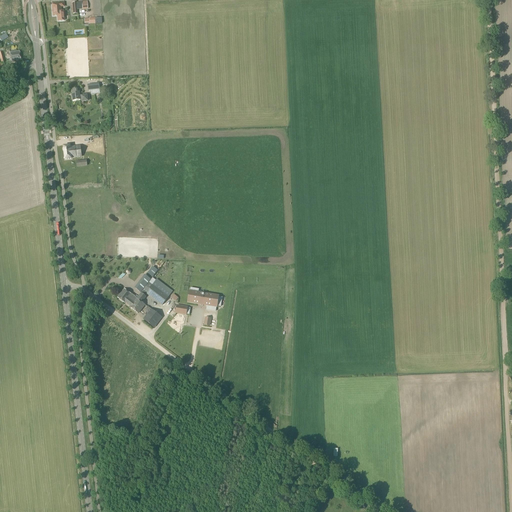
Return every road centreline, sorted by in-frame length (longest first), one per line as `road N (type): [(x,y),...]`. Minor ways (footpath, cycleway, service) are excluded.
road 1 (track): [(489,0),(511,511)]
road 2 (secondary): [(64,286),(30,0)]
road 3 (track): [(377,511),(170,355)]
road 4 (secondary): [(89,511),(64,286)]
road 5 (unclassified): [(170,355),(84,290),(64,286)]
